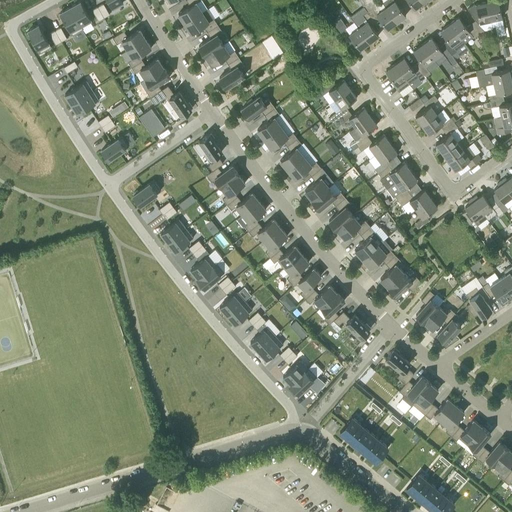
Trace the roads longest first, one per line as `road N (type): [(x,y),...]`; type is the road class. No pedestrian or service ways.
road 1 (residential): [(511,151),(459,189),(448,187),(365,74),(370,61),(455,0)]
road 2 (residential): [(293,429),(291,408),(109,187)]
road 3 (residential): [(293,429),(21,511)]
road 4 (residential): [(393,327),(214,114)]
road 5 (residential): [(109,187),(12,31),(54,0)]
road 6 (residential): [(393,327),(306,432)]
road 7 (residential): [(214,114),(142,0)]
road 8 (residential): [(109,187),(214,114)]
road 9 (residential): [(401,511),(306,432)]
